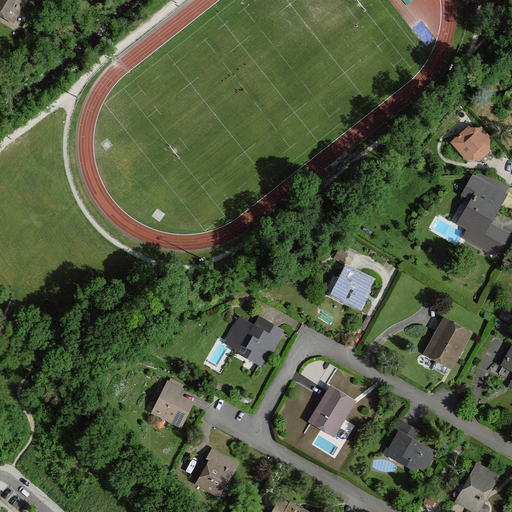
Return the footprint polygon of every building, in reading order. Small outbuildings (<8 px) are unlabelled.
[(11,7),(18,12),(23,2),(19,0),(0,0),(0,12),(5,16),(11,7)] [(12,20),(18,12),(11,7),(5,16),(12,20)] [(460,140),(460,150),(458,152),(467,161),(468,160),(479,160),(480,162),(489,153),(488,151),(488,141),(490,140),(481,130),(480,132),(469,131),(468,130),(459,138),(460,140)] [(473,179),(470,186),(479,191),(475,199),(462,222),(472,228),(466,239),(494,254),(505,235),(495,229),(491,236),(483,232),(487,224),(503,196),(502,195),(486,186),(473,179)] [(489,179),(486,186),(502,195),(506,188),(489,179)] [(465,193),(475,199),(479,191),(470,186),(465,193)] [(491,236),(495,229),(487,224),(483,232),(491,236)] [(346,269),(335,290),(351,299),(349,303),(359,309),(363,301),(362,300),(371,283),(346,269)] [(351,299),(335,290),(332,295),(349,303),(351,299)] [(257,319),(252,328),(261,334),(267,325),(257,319)] [(261,334),(252,328),(241,322),(228,343),(239,349),(241,344),(250,349),(245,356),(259,364),(265,354),(268,355),(280,333),(267,325),(261,334)] [(456,351),(458,353),(468,335),(446,322),(437,338),(439,340),(429,355),(449,367),(455,357),(453,356),(456,351)] [(250,349),(241,344),(238,351),(245,356),(250,349)] [(168,384),(164,391),(179,399),(181,394),(182,391),(168,384)] [(164,391),(159,402),(162,403),(156,414),(180,426),(191,405),(179,399),(164,391)] [(340,419),(341,420),(352,403),(332,391),(330,395),(324,404),(326,405),(315,424),(333,434),(339,425),(337,423),(340,419)] [(153,412),(156,414),(162,403),(159,402),(153,412)] [(394,436),(389,447),(401,453),(397,460),(414,469),(416,466),(424,469),(433,453),(420,445),(419,447),(407,441),(413,430),(399,422),(392,435),(394,436)] [(418,433),(413,430),(407,441),(419,447),(420,445),(414,440),(418,433)] [(386,453),(397,460),(401,453),(389,447),(386,453)] [(229,470),(233,463),(212,450),(207,459),(211,461),(198,484),(215,494),(225,478),(228,479),(233,472),(229,470)] [(474,511),(486,491),(489,492),(496,479),(476,467),(468,481),(470,482),(465,491),(457,486),(452,496),(452,499),(459,502),(474,511)] [(301,511),(287,504),(287,505),(280,502),(274,511),(301,511)]
